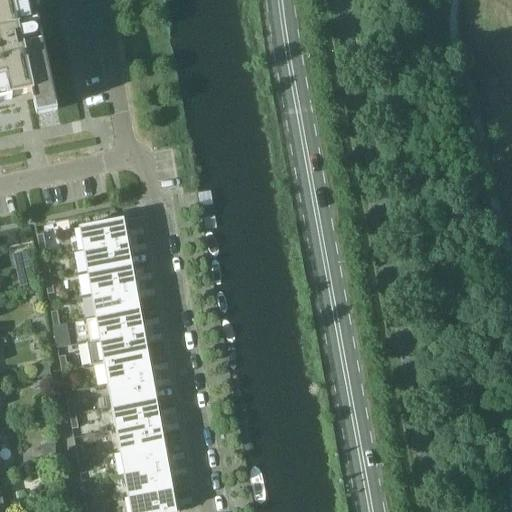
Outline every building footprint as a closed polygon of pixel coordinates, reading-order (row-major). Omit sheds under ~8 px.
[(23,28),(38,25),(32,0),(0,0),(0,100),(32,94),(36,116),(58,111),(43,41),(41,41),(41,43),(22,47),(21,42),(34,39),(35,38),(36,37),(37,36),(37,35),(37,34),(37,33),(36,32),(35,31),(34,30),(32,30),(31,30),(24,32),(23,28)] [(84,251),(130,243),(128,232),(123,233),(121,221),(80,228),(84,251)] [(43,235),(37,236),(39,250),(45,249),(43,235)] [(88,274),(129,266),(127,255),(132,254),(130,243),(84,251),(88,274)] [(92,296),(138,288),(136,277),(131,278),(129,266),(88,274),(92,296)] [(42,268),(45,282),(51,281),(49,267),(42,268)] [(32,270),(17,273),(20,288),(35,284),(32,270)] [(51,281),(45,282),(47,295),(54,294),(51,281)] [(96,319),(137,311),(135,300),(140,298),(138,288),(92,296),(96,319)] [(90,343),(100,341),(147,333),(145,322),(140,323),(137,311),(96,319),(86,321),(90,343)] [(53,327),(59,325),(57,312),(51,313),(53,327)] [(45,318),(32,320),(35,334),(48,332),(45,318)] [(62,339),(59,325),(53,327),(55,340),(62,339)] [(104,364),(146,356),(144,345),(148,343),(147,333),(100,341),(104,364)] [(108,386),(155,378),(153,367),(148,368),(146,356),(104,364),(108,386)] [(59,358),(61,371),(67,370),(65,357),(59,358)] [(49,362),(36,365),(37,378),(50,375),(49,362)] [(67,370),(61,371),(63,385),(70,384),(67,370)] [(112,408),(154,401),(152,390),(157,389),(155,378),(108,386),(112,408)] [(116,431),(163,423),(161,413),(161,412),(156,412),(154,401),(112,408),(116,431)] [(69,416),(75,415),(73,402),(67,403),(69,416)] [(169,421),(168,416),(176,415),(175,410),(161,413),(163,423),(169,421)] [(78,429),(75,415),(69,416),(72,430),(78,429)] [(178,430),(177,425),(170,426),(169,421),(163,423),(163,426),(165,432),(178,430)] [(120,453),(162,446),(160,434),(165,433),(163,426),(163,423),(116,431),(120,453)] [(77,461),(84,460),(81,446),(75,448),(77,461)] [(125,476),(171,467),(169,456),(164,457),(162,446),(120,453),(125,476)] [(86,473),(84,460),(77,461),(80,475),(86,473)] [(129,498),(170,491),(168,479),(173,478),(171,467),(125,476),(129,498)] [(83,492),(85,506),(92,505),(89,491),(83,492)] [(170,491),(129,498),(131,511),(178,511),(177,501),(172,502),(170,491)]
